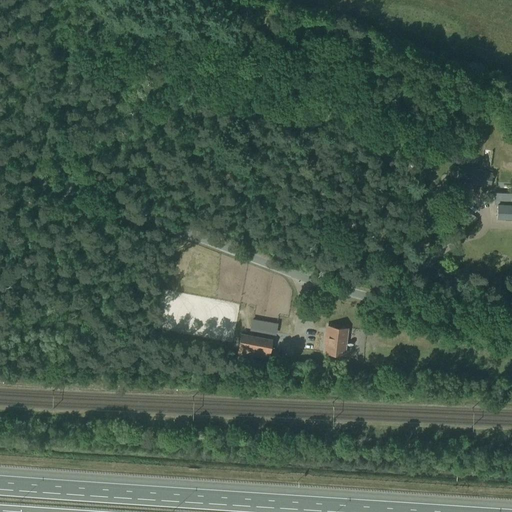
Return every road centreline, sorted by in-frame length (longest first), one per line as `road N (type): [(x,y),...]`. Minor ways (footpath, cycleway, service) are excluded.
road 1 (unclassified): [(511,321),(401,304),(304,277),(0,164)]
road 2 (motorway): [(398,511),(0,482)]
